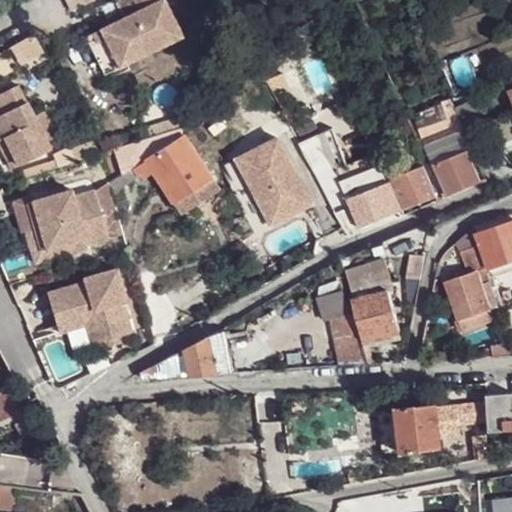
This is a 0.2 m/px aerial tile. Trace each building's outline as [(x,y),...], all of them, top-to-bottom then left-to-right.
[(64,0),(68,8),(88,0),(64,0)] [(163,0),(127,0),(119,4),(127,21),(101,33),(115,63),(133,54),(137,63),(183,42),(163,0)] [(391,0),(403,24),(416,19),(407,0),(391,0)] [(101,33),(85,40),(103,79),(137,63),(133,54),(115,63),(101,33)] [(16,47),(25,64),(45,54),(35,36),(16,47)] [(434,59),(427,47),(424,49),(428,59),(418,62),(418,65),(434,59)] [(418,74),(437,67),(434,59),(418,65),(414,66),(418,74)] [(357,88),(360,93),(371,89),(369,83),(357,88)] [(19,85),(0,94),(0,112),(1,115),(0,115),(0,138),(5,137),(18,165),(50,150),(46,143),(34,117),(19,85)] [(353,85),(347,88),(350,93),(355,91),(353,85)] [(142,128),(175,119),(171,107),(139,116),(142,128)] [(463,128),(480,123),(476,110),(457,117),(463,128)] [(43,113),(34,117),(46,143),(55,138),(43,113)] [(413,130),(419,143),(455,129),(450,116),(413,130)] [(142,128),(146,141),(178,132),(175,119),(142,128)] [(146,160),(181,136),(182,131),(178,132),(146,141),(114,151),(122,176),(130,171),(146,160)] [(383,131),(369,136),(372,145),(386,139),(383,131)] [(435,165),(466,151),(457,134),(421,149),(430,168),(435,165)] [(210,180),(181,136),(146,160),(154,174),(175,203),(192,193),(208,182),(210,180)] [(0,138),(0,145),(11,169),(18,165),(5,137),(0,138)] [(279,140),(237,161),(253,196),(260,193),(275,225),(301,212),(298,205),(308,201),(279,140)] [(73,152),(75,162),(94,157),(91,147),(73,152)] [(466,151),(435,165),(442,180),(448,195),(479,181),(466,151)] [(146,178),(154,174),(146,160),(130,171),(135,178),(143,173),(146,178)] [(405,211),(435,198),(422,167),(391,179),(405,211)] [(354,198),(390,183),(383,168),(347,183),(354,198)] [(135,178),(130,171),(122,176),(109,185),(112,194),(135,178)] [(443,198),(448,195),(442,180),(437,182),(443,198)] [(215,193),(208,182),(192,193),(198,204),(215,193)] [(347,201),(354,198),(347,183),(330,191),(337,206),(347,201)] [(401,212),(390,183),(354,198),(347,201),(351,209),(360,231),(401,212)] [(52,198),(66,194),(65,188),(51,192),(52,198)] [(35,203),(41,226),(50,254),(87,243),(88,247),(111,240),(97,192),(76,198),(74,191),(66,194),(52,198),(35,203)] [(175,203),(181,215),(198,204),(192,193),(175,203)] [(260,193),(253,196),(269,228),(275,225),(260,193)] [(308,201),(298,205),(301,212),(311,207),(308,201)] [(360,231),(351,209),(337,216),(350,240),(360,235),(362,235),(360,231)] [(511,219),(476,231),(489,270),(511,262),(511,219)] [(50,254),(41,226),(27,231),(37,265),(89,250),(88,247),(87,243),(50,254)] [(453,239),(467,276),(445,283),(466,335),(502,323),(470,226),(453,239)] [(411,278),(419,280),(422,258),(415,256),(411,278)] [(386,257),(346,267),(354,299),(389,290),(394,289),(386,257)] [(511,262),(489,270),(491,277),(511,269),(511,262)] [(87,283),(57,292),(69,333),(88,327),(94,346),(107,343),(120,338),(134,334),(125,303),(128,302),(119,270),(86,279),(87,283)] [(364,337),(365,339),(399,329),(389,290),(354,299),(355,301),(363,332),(364,337)] [(50,294),(62,335),(69,333),(57,292),(50,294)] [(355,301),(328,305),(339,366),(370,362),(366,346),(365,339),(364,337),(363,332),(355,301)] [(223,328),(233,372),(238,372),(227,326),(223,328)] [(192,375),(218,373),(233,372),(223,328),(209,337),(187,347),(141,371),(142,378),(192,375)] [(366,346),(402,336),(399,329),(365,339),(366,346)] [(109,350),(122,345),(120,338),(107,343),(109,350)] [(511,355),(511,354),(509,346),(491,350),(493,358),(511,355)] [(487,430),(511,431),(511,392),(484,394),(487,430)] [(0,429),(18,423),(6,395),(0,397),(0,429)] [(440,449),(435,404),(395,408),(400,453),(440,449)] [(473,436),(475,461),(488,458),(485,435),(473,436)] [(14,487),(0,485),(0,508),(12,510),(14,487)]
